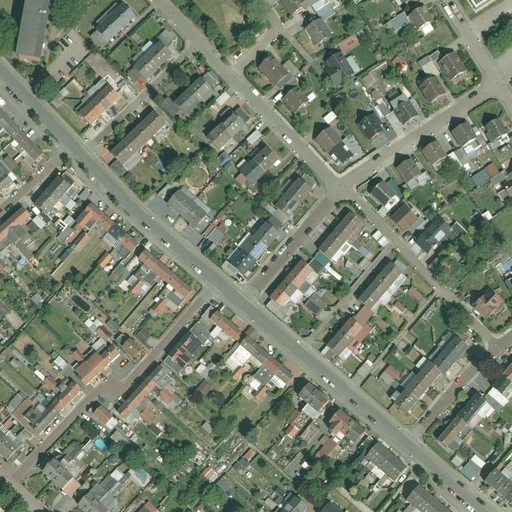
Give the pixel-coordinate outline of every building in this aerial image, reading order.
[(31,0),(26,28),(50,32),(55,0),(31,0)] [(285,0),(296,12),(309,2),(324,20),(331,14),(319,0),(285,0)] [(141,15),(129,2),(101,29),(113,42),(141,15)] [(430,20),(421,4),(409,11),(419,27),(430,20)] [(386,24),(389,30),(392,28),(394,32),(409,24),(404,14),(386,24)] [(318,44),(330,34),(317,18),(305,28),(318,44)] [(420,30),(425,37),(433,31),(429,24),(420,30)] [(44,65),(50,32),(26,28),(21,61),(44,65)] [(162,36),(130,66),(142,79),(174,49),(162,36)] [(356,72),(339,49),(329,56),(338,69),(332,73),(336,80),(339,84),(356,72)] [(429,74),(436,71),(432,63),(441,58),(438,52),(422,61),(429,74)] [(454,54),(439,64),(451,81),(466,71),(454,54)] [(255,71),(274,90),(285,79),(266,60),(255,71)] [(178,99),(192,114),(217,90),(202,75),(178,99)] [(445,95),(435,79),(420,88),(430,104),(445,95)] [(111,84),(81,113),(94,126),(124,97),(111,84)] [(282,97),(294,108),(304,98),(291,87),(282,97)] [(51,103),(55,107),(67,95),(62,91),(51,103)] [(224,93),(215,102),(220,107),(229,98),(224,93)] [(418,117),(405,96),(391,105),(404,126),(418,117)] [(0,127),(40,167),(50,156),(0,106),(0,127)] [(169,127),(155,113),(114,154),(128,168),(169,127)] [(236,113),(212,138),(225,151),(249,126),(236,113)] [(504,129),(495,114),(478,123),(487,139),(504,129)] [(373,116),(358,125),(369,142),(384,133),(373,116)] [(463,118),(448,127),(455,139),(458,145),(474,135),(463,118)] [(343,138),(327,121),(315,133),(331,150),(343,138)] [(472,131),(481,146),(484,144),(476,129),(472,131)] [(246,141),(251,146),(261,137),(256,131),(246,141)] [(418,147),(428,162),(442,153),(432,138),(418,147)] [(267,146),(244,171),(259,185),(282,160),(267,146)] [(460,150),(448,155),(458,176),(470,170),(460,150)] [(409,153),(392,164),(403,180),(420,170),(409,153)] [(8,156),(4,160),(13,170),(17,166),(8,156)] [(0,159),(0,187),(15,173),(1,159),(0,159)] [(114,163),(110,169),(120,176),(124,170),(114,163)] [(491,179),(499,173),(492,164),(484,170),(491,179)] [(511,190),(511,164),(503,170),(506,174),(497,179),(506,194),(511,190)] [(477,188),(490,179),(484,170),(471,179),(477,188)] [(61,171),(33,200),(45,212),(73,183),(61,171)] [(379,176),(366,190),(379,203),(392,189),(379,176)] [(314,192),(300,179),(277,204),(291,217),(314,192)] [(196,231),(207,218),(178,193),(167,206),(196,231)] [(119,264),(138,243),(90,198),(72,218),(83,228),(91,219),(119,244),(109,254),(119,264)] [(26,202),(0,225),(0,245),(6,240),(22,257),(35,244),(17,225),(33,210),(26,202)] [(417,220),(404,206),(389,220),(403,234),(417,220)] [(438,211),(412,236),(424,248),(439,233),(445,240),(463,223),(456,216),(449,222),(438,211)] [(365,227),(350,214),(320,247),(335,260),(365,227)] [(38,228),(40,230),(45,226),(37,216),(26,226),(32,234),(38,228)] [(63,222),(67,226),(72,222),(68,217),(63,222)] [(250,278),(291,232),(275,218),(234,264),(250,278)] [(54,226),(62,232),(58,238),(64,242),(72,230),(58,220),(54,226)] [(221,224),(218,227),(213,223),(203,235),(216,247),(225,236),(222,234),(226,229),(221,224)] [(383,248),(388,243),(378,232),(372,237),(383,248)] [(85,235),(77,247),(82,250),(90,238),(85,235)] [(73,245),(61,258),(64,260),(76,248),(73,245)] [(134,259),(179,298),(190,285),(145,246),(134,259)] [(446,277),(457,266),(444,252),(433,264),(446,277)] [(317,272),(303,260),(272,295),(286,308),(317,272)] [(373,311),(405,273),(391,262),(359,300),(373,311)] [(120,264),(109,277),(119,286),(130,273),(120,264)] [(497,311),(504,303),(486,285),(468,303),(482,317),(493,306),(497,311)] [(412,288),(407,293),(418,302),(422,297),(412,288)] [(313,294),(303,306),(317,318),(327,305),(313,294)] [(402,313),(405,310),(397,303),(394,307),(402,313)] [(218,306),(207,317),(231,339),(241,328),(218,306)] [(182,349),(194,336),(200,341),(209,330),(193,316),(183,327),(187,331),(167,353),(162,350),(157,356),(175,372),(190,356),(182,349)] [(343,357),(367,329),(352,316),(328,344),(343,357)] [(146,343),(150,334),(140,329),(136,338),(146,343)] [(284,380),(293,369),(246,330),(237,341),(284,380)] [(430,359),(427,356),(392,398),(405,409),(440,367),(442,370),(466,342),(453,332),(430,359)] [(116,342),(121,346),(127,340),(122,336),(116,342)] [(142,351),(129,340),(122,348),(134,359),(142,351)] [(72,370),(85,383),(111,356),(97,343),(72,370)] [(511,355),(488,383),(496,390),(498,392),(511,375),(511,355)] [(51,365),(59,373),(67,365),(59,357),(51,365)] [(164,370),(153,360),(113,407),(124,417),(164,370)] [(368,361),(356,373),(362,378),(373,365),(368,361)] [(195,372),(206,379),(211,372),(200,365),(195,372)] [(379,379),(389,386),(399,373),(389,366),(379,379)] [(102,380),(112,371),(108,367),(98,376),(102,380)] [(240,368),(233,378),(238,381),(244,370),(240,368)] [(60,407),(77,389),(64,376),(46,395),(60,407)] [(328,398),(304,377),(292,390),(316,411),(328,398)] [(482,378),(434,437),(448,449),(496,390),(488,383),(482,378)] [(198,388),(204,394),(211,388),(205,382),(198,388)] [(36,433),(55,413),(44,403),(37,410),(15,389),(2,402),(36,433)] [(96,411),(92,407),(87,413),(93,418),(93,417),(105,427),(114,418),(101,407),(96,411)] [(147,408),(138,416),(157,436),(164,429),(155,420),(157,419),(147,408)] [(364,429),(339,408),(329,420),(354,441),(364,429)] [(293,440),(298,430),(293,427),(288,437),(293,440)] [(18,447),(0,430),(0,452),(7,459),(18,447)] [(117,445),(123,439),(116,432),(110,438),(117,445)] [(318,442),(323,447),(315,455),(321,461),(337,446),(326,435),(318,442)] [(104,452),(109,447),(98,438),(93,443),(104,452)] [(364,453),(393,478),(405,465),(376,440),(364,453)] [(332,460),(339,452),(335,448),(327,457),(332,460)] [(250,464),(247,462),(255,453),(250,449),(233,468),(241,475),(250,464)] [(470,482),(485,464),(475,455),(459,472),(470,482)] [(66,490),(77,477),(56,460),(46,472),(66,490)] [(208,467),(199,477),(205,483),(215,473),(208,467)] [(485,484),(511,507),(511,483),(496,470),(485,484)] [(221,480),(215,485),(224,494),(229,489),(221,480)] [(451,511),(416,481),(404,495),(423,511),(451,511)] [(276,511),(282,499),(280,498),(284,492),(276,487),(270,499),(275,502),(272,508),(276,511)] [(87,511),(111,511),(91,494),(80,506),(87,511)] [(270,508),(274,504),(269,498),(264,503),(270,508)] [(304,511),(307,509),(295,499),(284,511),(304,511)]
